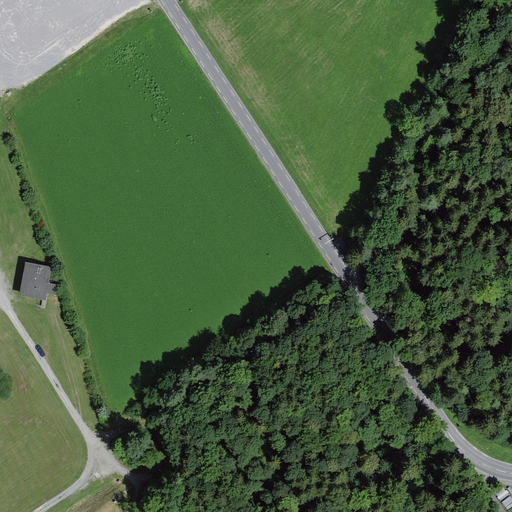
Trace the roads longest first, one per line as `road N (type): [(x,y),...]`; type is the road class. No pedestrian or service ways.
road 1 (tertiary): [(479,463),(450,435),(165,0)]
road 2 (track): [(127,511),(132,483),(77,421),(0,299)]
road 3 (track): [(511,179),(357,294)]
